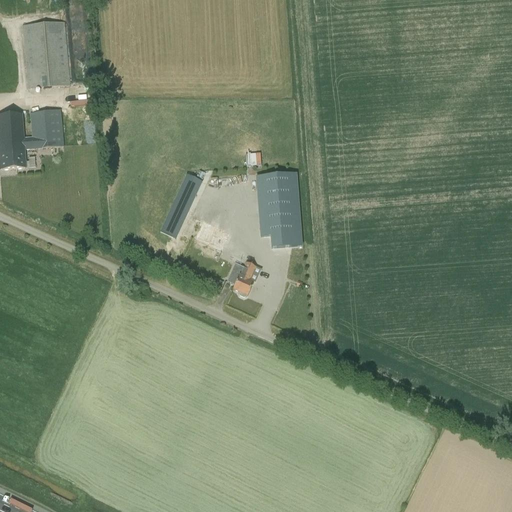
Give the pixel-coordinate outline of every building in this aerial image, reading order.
[(22,28),(28,90),(70,86),(64,24),(22,28)] [(0,170),(25,169),(23,150),(64,146),(62,129),(60,111),(30,114),(32,134),(32,137),(23,138),(21,115),(0,117),(0,170)] [(297,176),(256,179),(261,239),(271,238),(272,250),(303,248),(297,176)] [(174,206),(160,236),(176,243),(189,213),(174,206)] [(197,245),(189,261),(215,273),(222,256),(206,249),(209,244),(200,240),(198,245),(197,245)] [(250,282),(256,268),(246,263),(244,269),(235,265),(227,283),(234,286),(233,290),(239,293),(238,295),(239,297),(243,299),(245,299),(246,296),(248,297),(254,284),(250,282)]
